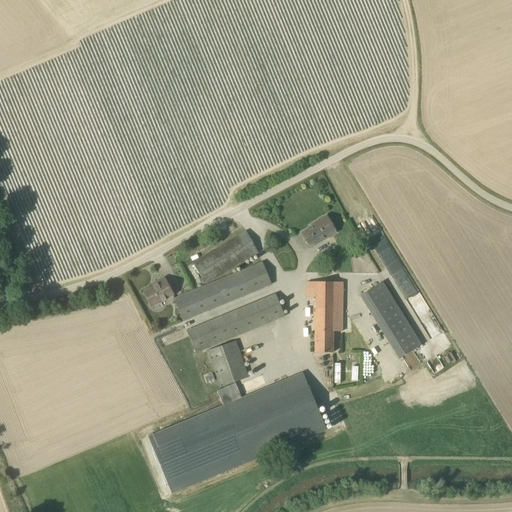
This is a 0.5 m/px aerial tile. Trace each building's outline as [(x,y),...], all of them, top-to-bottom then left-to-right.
[(309,248),(336,232),(326,215),(315,222),(316,224),(301,233),(309,248)] [(246,231),(194,262),(207,283),(258,252),(246,231)] [(271,283),(262,262),(174,299),(183,321),(271,283)] [(151,307),(173,295),(164,278),(155,283),(156,285),(143,292),(151,307)] [(398,358),(420,345),(382,281),(359,295),(398,358)] [(342,284),(336,284),(309,284),(309,296),(314,296),(314,353),(333,353),(334,332),(342,332),(342,293),(342,284)] [(275,294),(187,331),(197,353),(285,315),(275,294)] [(236,341),(208,352),(221,387),(233,382),(249,377),(236,341)] [(235,383),(217,391),(223,405),(148,436),(172,494),(326,430),(302,372),(241,398),(235,383)]
